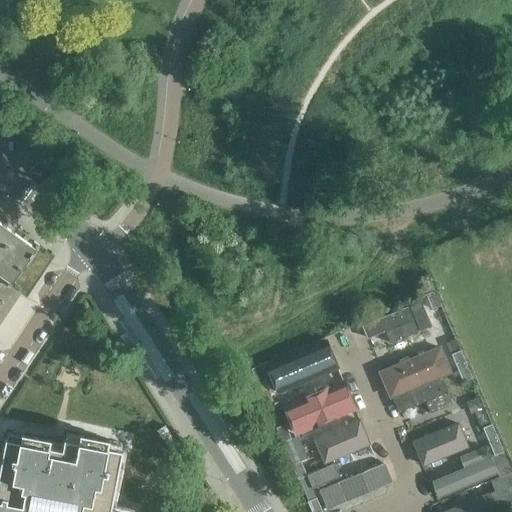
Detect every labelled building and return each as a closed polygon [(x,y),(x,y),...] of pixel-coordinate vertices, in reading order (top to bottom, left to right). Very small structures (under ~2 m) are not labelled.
[(0,221),(0,277),(1,278),(0,279),(8,285),(9,284),(36,247),(0,221)] [(0,279),(0,293),(13,303),(21,292),(9,284),(8,285),(0,279)] [(435,290),(426,294),(432,308),(441,304),(435,290)] [(0,293),(0,310),(6,314),(13,303),(0,293)] [(407,305),(362,324),(368,337),(385,330),(413,318),(407,305)] [(413,318),(385,330),(390,342),(418,330),(413,318)] [(262,362),(268,377),(274,392),(333,366),(322,337),(262,362)] [(375,372),(384,397),(448,371),(438,347),(426,351),(375,372)] [(460,349),(451,353),(456,367),(466,363),(460,349)] [(466,363),(456,367),(462,381),(472,377),(466,363)] [(265,378),(259,364),(250,367),(256,382),(265,378)] [(268,377),(257,382),(266,404),(277,399),(274,392),(268,377)] [(439,378),(389,398),(394,411),(445,390),(439,378)] [(353,404),(343,379),(280,405),(288,422),(291,430),(353,404)] [(445,390),(422,400),(427,412),(449,403),(445,390)] [(465,397),(470,409),(482,404),(477,391),(465,397)] [(278,400),(267,405),(276,427),(288,422),(280,405),(278,400)] [(473,408),(481,427),(490,423),(482,404),(473,408)] [(308,438),(319,464),(366,444),(355,419),(308,438)] [(413,439),(423,464),(464,446),(455,422),(413,439)] [(491,423),(482,427),(487,441),(497,437),(491,423)] [(285,425),(276,429),(282,443),(291,439),(288,431),(285,425)] [(0,511),(127,511),(121,510),(121,509),(110,507),(121,450),(120,449),(121,443),(108,440),(108,439),(79,433),(78,435),(66,432),(64,439),(63,439),(61,449),(48,446),(49,440),(50,439),(20,433),(20,434),(7,432),(5,438),(4,438),(0,460),(0,511)] [(497,437),(487,441),(493,454),(503,450),(497,437)] [(282,443),(290,463),(303,458),(294,438),(291,439),(282,443)] [(464,467),(432,481),(438,496),(494,473),(487,457),(482,447),(459,456),(464,467)] [(511,500),(511,473),(511,470),(503,450),(493,454),(488,456),(497,476),(489,480),(500,506),(511,500)] [(315,498),(321,511),(390,483),(380,460),(312,489),(315,498)] [(300,462),(291,465),(297,479),(306,476),(300,462)] [(329,463),(306,473),(311,486),(334,476),(329,463)] [(297,479),(306,502),(315,498),(312,489),(306,476),(297,479)] [(487,495),(445,511),(488,511),(493,510),(487,495)] [(315,498),(306,502),(310,511),(320,511),(321,511),(315,498)]
